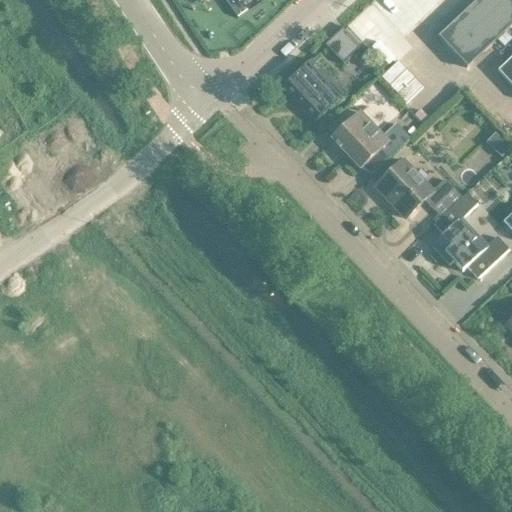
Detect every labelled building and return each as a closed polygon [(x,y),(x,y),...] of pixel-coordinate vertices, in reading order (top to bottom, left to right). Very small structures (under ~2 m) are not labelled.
[(247,11),(239,0),(227,0),(226,1),(238,17),(247,11)] [(369,0),(324,37),(345,63),(367,44),(375,53),(399,33),(401,35),(443,0),(369,0)] [(511,24),(511,0),(479,0),(438,38),(466,68),(511,24)] [(511,58),(498,72),(511,87),(511,58)] [(343,95),(311,62),(282,89),(314,122),(343,95)] [(331,140),(359,170),(378,152),(387,161),(410,139),(396,125),(383,137),(360,113),(331,140)] [(376,187),(406,219),(424,202),(433,211),(454,190),(445,181),(431,193),(402,163),(376,187)] [(433,225),(443,235),(431,246),(449,265),(452,262),(462,272),(466,268),(477,280),(508,251),(496,238),(486,247),(460,219),(473,207),(463,197),(433,225)] [(511,216),(502,226),(511,236),(511,216)] [(69,345),(28,383),(57,414),(98,375),(69,345)] [(98,375),(57,414),(66,423),(74,432),(115,394),(98,375)] [(28,383),(9,401),(47,441),(66,423),(57,414),(28,383)] [(115,394),(74,432),(92,450),(132,412),(115,394)] [(9,401),(0,409),(0,428),(28,459),(47,441),(9,401)] [(132,412),(92,450),(109,468),(149,430),(132,412)] [(0,511),(62,511),(109,468),(92,450),(74,432),(66,423),(47,441),(28,459),(10,477),(0,485),(0,511)] [(0,428),(0,466),(10,477),(28,459),(0,428)] [(149,430),(109,468),(126,487),(167,448),(149,430)] [(167,448),(126,487),(143,505),(184,466),(167,448)] [(0,466),(0,485),(10,477),(0,466)] [(184,466),(143,505),(149,511),(172,511),(201,485),(184,466)] [(109,468),(62,511),(149,511),(143,505),(126,487),(109,468)] [(201,485),(172,511),(208,511),(218,503),(201,485)]
